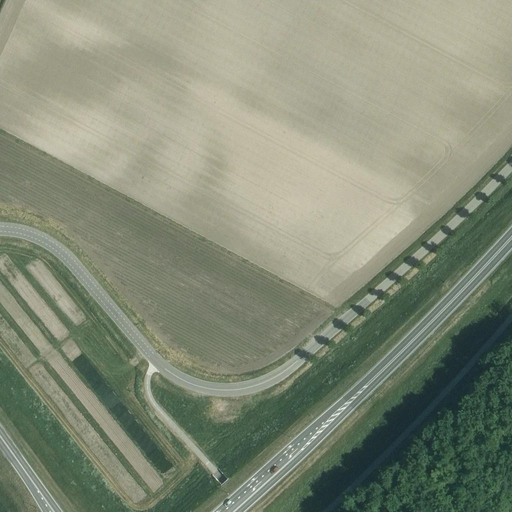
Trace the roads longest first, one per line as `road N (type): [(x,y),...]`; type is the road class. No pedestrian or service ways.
road 1 (unclassified): [(0,228),(63,252),(179,375),(237,387),(284,371),(511,160)]
road 2 (trunk): [(227,511),(511,236)]
